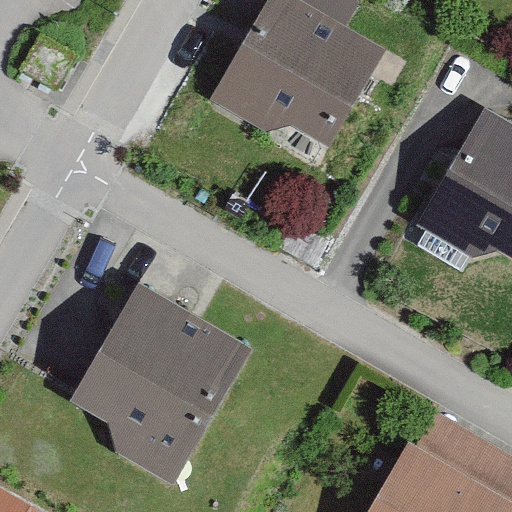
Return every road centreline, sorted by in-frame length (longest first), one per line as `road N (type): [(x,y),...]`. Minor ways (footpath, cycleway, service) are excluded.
road 1 (residential): [(59,174),(511,422)]
road 2 (residential): [(59,174),(167,0)]
